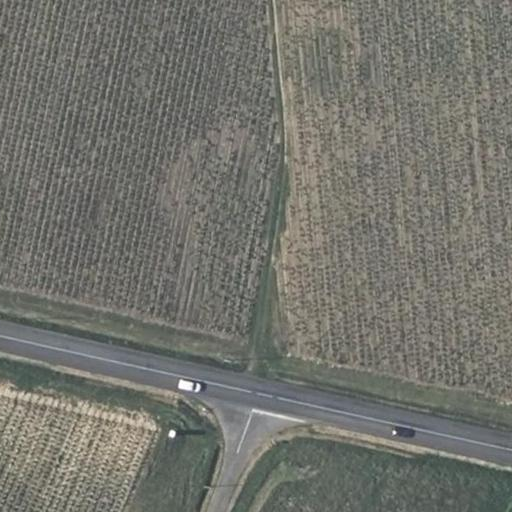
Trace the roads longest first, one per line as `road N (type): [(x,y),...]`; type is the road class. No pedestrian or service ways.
road 1 (track): [(257,393),(251,361),(283,170),(271,0)]
road 2 (secondary): [(0,336),(257,393)]
road 3 (secondary): [(257,393),(511,453)]
road 4 (unclassified): [(215,511),(257,393)]
